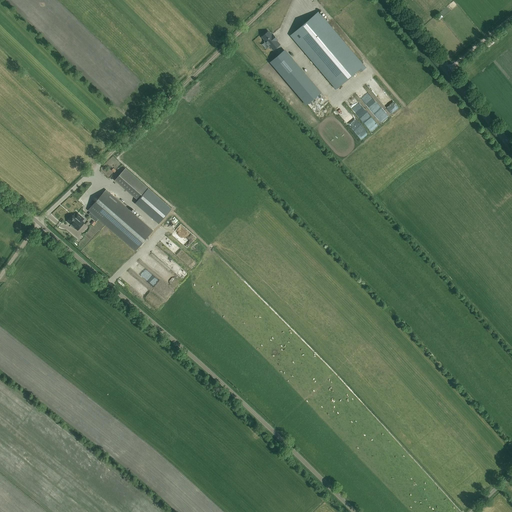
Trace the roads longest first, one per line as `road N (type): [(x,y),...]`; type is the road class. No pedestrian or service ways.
road 1 (unclassified): [(354,511),(201,363),(0,191)]
road 2 (track): [(273,0),(44,216),(0,278)]
road 3 (unclassified): [(511,147),(388,0)]
